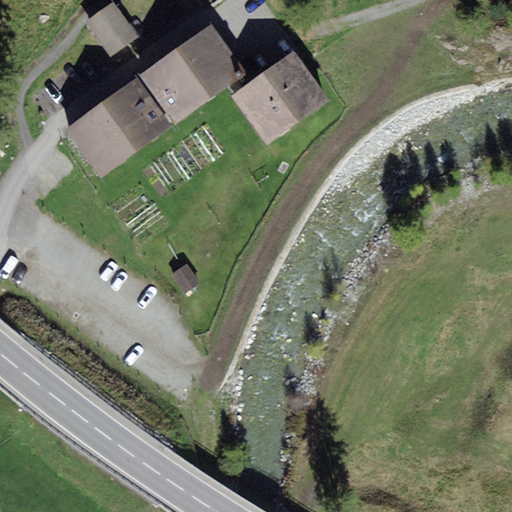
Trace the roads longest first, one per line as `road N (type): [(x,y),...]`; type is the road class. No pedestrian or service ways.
road 1 (residential): [(0,216),(10,187),(63,121),(203,17),(228,14),(259,49)]
road 2 (primary): [(217,511),(0,352)]
road 3 (track): [(406,0),(259,49)]
